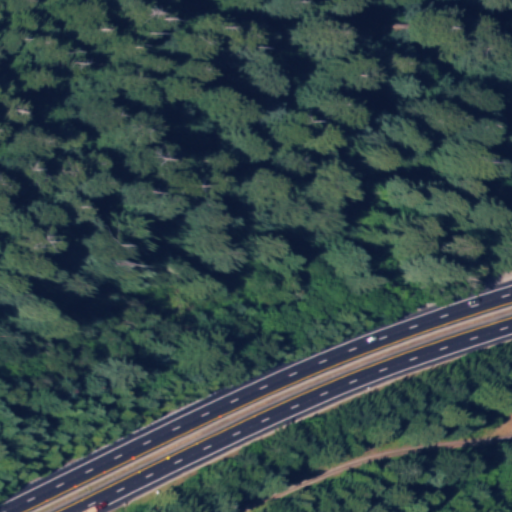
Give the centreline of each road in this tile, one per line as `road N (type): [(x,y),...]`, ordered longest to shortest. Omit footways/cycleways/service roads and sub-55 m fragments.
road 1 (motorway): [(511,294),(320,361),(4,511)]
road 2 (motorway): [(76,511),(291,407),(511,327)]
road 3 (tertiary): [(199,0),(0,133)]
